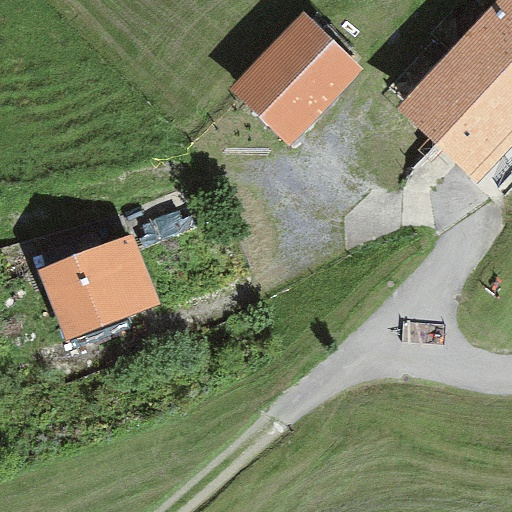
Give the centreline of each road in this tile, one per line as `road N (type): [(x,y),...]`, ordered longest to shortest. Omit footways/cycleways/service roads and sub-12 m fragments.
road 1 (track): [(399,329),(190,511)]
road 2 (unknown): [(418,349),(486,241)]
road 3 (unclassified): [(511,373),(445,368),(399,329)]
